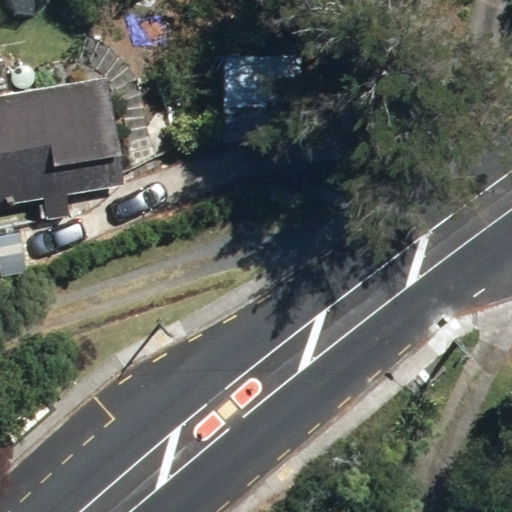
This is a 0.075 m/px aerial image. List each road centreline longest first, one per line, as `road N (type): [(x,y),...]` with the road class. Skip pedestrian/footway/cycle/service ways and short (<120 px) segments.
road 1 (secondary): [(320,335),(282,398),(247,428),(204,461),(130,487)]
road 2 (secondary): [(130,487),(173,419),(210,388),(320,335)]
road 3 (secondary): [(320,335),(511,201)]
